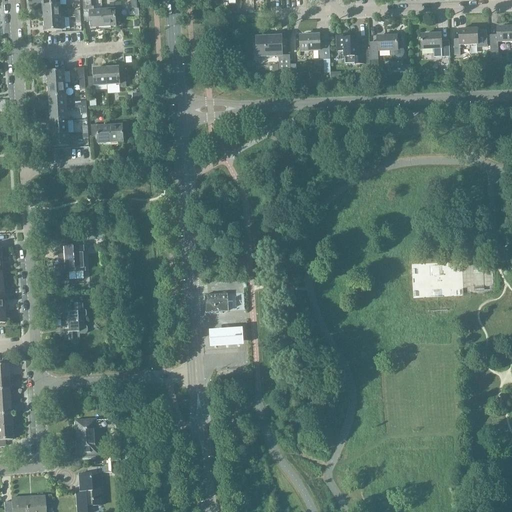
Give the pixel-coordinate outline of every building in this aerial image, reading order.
[(90,0),(82,0),(84,23),(90,22),(91,29),(104,29),(102,12),(94,12),(94,8),(91,8),(90,0)] [(114,3),(110,3),(110,11),(102,12),(104,29),(116,28),(116,21),(122,20),(121,8),(114,8),(114,3)] [(44,7),(45,19),(61,18),(60,6),(44,7)] [(61,18),(45,19),(46,32),(62,31),(61,18)] [(490,36),(490,58),(498,58),(498,43),(511,42),(511,27),(497,28),(497,35),(490,36)] [(460,40),(454,40),(455,56),(461,56),(461,47),(478,46),(478,48),(487,48),(486,32),(477,32),(477,29),(460,30),(460,40)] [(399,47),(398,47),(397,37),(396,37),(396,35),(394,34),(389,34),(388,36),(388,37),(377,38),(378,45),(370,45),(370,51),(370,61),(378,61),(378,52),(392,51),(392,52),(392,54),(392,55),(393,56),(394,57),(395,58),(396,58),(398,58),(401,57),(402,56),(403,55),(403,53),(403,51),(402,49),(401,48),(400,48),(399,47)] [(442,35),(421,36),(422,50),(434,50),(434,58),(450,57),(449,42),(442,42),(442,35)] [(320,36),(300,37),(301,52),(318,51),(319,60),(330,60),(330,44),(320,44),(320,36)] [(351,36),(336,36),(337,51),(344,51),(344,57),(345,57),(346,64),(355,64),(355,65),(371,64),(370,61),(370,51),(358,51),(357,39),(351,39),(351,36)] [(257,39),(258,57),(278,56),(279,79),(291,78),(291,65),(290,56),(282,56),(281,38),(257,39)] [(296,65),(291,65),(291,78),(291,81),(301,81),(301,72),(296,72),(296,65)] [(119,68),(107,69),(108,86),(120,85),(120,88),(127,88),(126,75),(120,75),(119,68)] [(108,86),(107,69),(94,70),(95,77),(88,78),(89,90),(96,89),(96,87),(108,86)] [(48,73),(49,86),(66,85),(65,72),(48,73)] [(49,86),(50,98),(66,97),(66,85),(49,86)] [(50,98),(51,111),(67,109),(66,97),(50,98)] [(51,111),(52,123),(68,122),(67,109),(51,111)] [(52,123),(52,135),(69,134),(68,122),(52,123)] [(123,126),(110,127),(111,144),(124,144),(123,136),(130,135),(129,123),(123,124),(123,126)] [(111,144),(110,127),(98,128),(98,125),(91,126),(92,138),(98,137),(99,145),(111,144)] [(69,134),(52,135),(53,148),(70,147),(69,134)] [(59,256),(60,273),(85,272),(83,247),(65,248),(65,255),(59,256)] [(231,310),(230,292),(207,294),(208,301),(209,301),(209,311),(231,310)] [(83,310),(83,303),(83,299),(62,300),(65,342),(71,342),(72,343),(72,344),(73,344),(73,345),(74,345),(75,345),(76,345),(77,345),(78,344),(79,343),(79,342),(80,341),(85,341),(85,335),(86,335),(86,334),(87,333),(88,332),(88,331),(88,330),(88,329),(87,328),(87,327),(86,327),(86,326),(85,326),(84,325),(84,319),(85,318),(86,318),(86,317),(87,316),(87,315),(87,314),(87,313),(87,312),(86,311),(85,310),(84,310),(83,310)] [(5,300),(6,309),(13,308),(13,300),(5,300)] [(225,310),(212,311),(213,329),(206,330),(207,348),(245,345),(244,327),(226,329),(225,310)] [(0,365),(0,379),(8,379),(7,365),(0,365)] [(0,379),(0,391),(9,391),(8,379),(0,379)] [(0,391),(0,403),(10,403),(9,391),(0,391)] [(0,403),(0,416),(11,416),(10,403),(0,403)] [(0,416),(0,428),(11,428),(11,416),(0,416)] [(79,456),(98,455),(96,421),(77,422),(79,456)] [(0,428),(0,447),(6,447),(5,441),(12,440),(11,428),(0,428)] [(118,453),(99,454),(100,462),(118,461),(118,453)] [(81,492),(77,493),(78,511),(88,511),(88,506),(104,505),(102,477),(93,477),(92,474),(80,475),(81,492)] [(12,503),(4,503),(4,511),(44,511),(44,497),(12,498),(12,503)]
